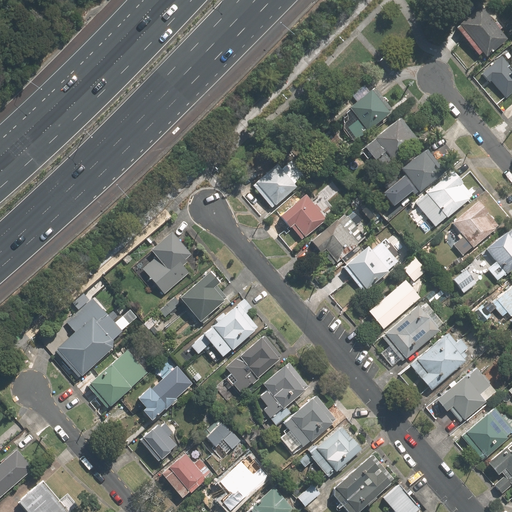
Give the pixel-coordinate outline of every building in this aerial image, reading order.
[(483,52),(487,58),(511,37),(511,35),(484,2),(456,25),(480,55),(483,52)] [(371,86),(346,106),(366,130),(391,110),(371,86)] [(418,142),(398,117),(372,137),(392,162),(418,142)] [(443,172),(424,148),(399,168),(418,192),(443,172)] [(295,186),(275,162),(254,180),(274,204),(295,186)] [(468,200),(447,173),(426,190),(447,217),(468,200)] [(325,217),(304,193),(279,213),(300,238),(325,217)] [(496,228),(474,201),(450,219),(472,247),(496,228)] [(357,244),(335,218),(314,236),(336,262),(357,244)] [(511,267),(511,233),(508,228),(484,247),(505,273),(511,267)] [(156,256),(142,267),(162,291),(187,270),(179,261),(189,253),(170,230),(149,247),(156,256)] [(387,270),(365,245),(344,263),(365,288),(387,270)] [(479,280),(468,267),(455,279),(466,291),(479,280)] [(217,282),(208,271),(178,295),(199,320),(226,299),(214,284),(217,282)] [(418,298),(402,279),(366,310),(382,328),(418,298)] [(454,292),(442,280),(426,296),(437,308),(454,292)] [(511,314),(511,282),(490,300),(505,320),(511,314)] [(174,294),(160,308),(167,316),(181,301),(174,294)] [(257,328),(237,303),(202,331),(223,356),(257,328)] [(438,330),(416,305),(383,332),(404,358),(438,330)] [(116,341),(91,314),(56,348),(82,374),(116,341)] [(465,360),(443,334),(408,364),(430,390),(465,360)] [(280,358),(261,335),(237,354),(257,377),(280,358)] [(149,372),(128,350),(91,384),(111,406),(149,372)] [(193,383),(175,364),(151,387),(149,384),(135,396),(144,406),(141,409),(151,421),(193,383)] [(305,391),(284,364),(261,383),(282,409),(305,391)] [(496,391),(474,365),(435,399),(445,410),(450,406),(461,420),(496,391)] [(332,423),(310,397),(288,415),(309,441),(332,423)] [(511,434),(511,429),(493,407),(464,432),(485,457),(511,434)] [(223,421),(208,436),(217,445),(224,438),(233,448),(241,440),(223,421)] [(176,447),(158,425),(139,440),(157,462),(176,447)] [(359,452),(338,427),(314,446),(335,472),(359,452)] [(511,439),(486,462),(497,474),(504,468),(511,478),(511,439)] [(17,450),(0,463),(0,498),(34,471),(17,450)] [(205,478),(184,453),(159,473),(180,498),(205,478)] [(260,470),(248,455),(218,480),(230,495),(260,470)] [(355,511),(390,483),(368,456),(332,485),(354,511),(355,511)] [(71,511),(43,480),(19,501),(28,511),(71,511)] [(415,511),(419,509),(399,484),(382,497),(394,511),(415,511)] [(290,511),(293,510),(273,486),(251,504),(257,511),(290,511)]
